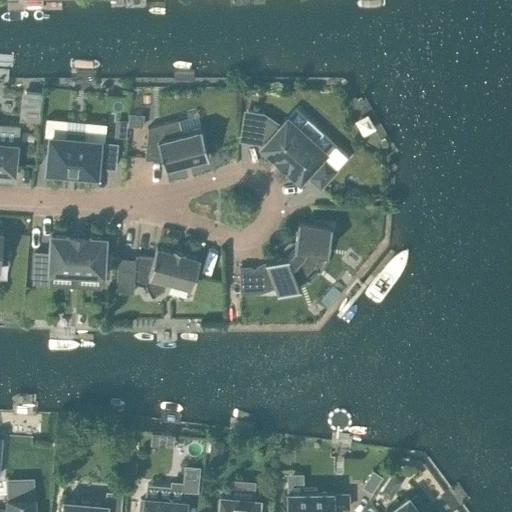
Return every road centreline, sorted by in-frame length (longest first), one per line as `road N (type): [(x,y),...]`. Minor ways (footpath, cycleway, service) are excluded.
road 1 (residential): [(165,205),(233,238),(251,236),(266,224),(265,188),(229,177)]
road 2 (residential): [(0,198),(165,205)]
